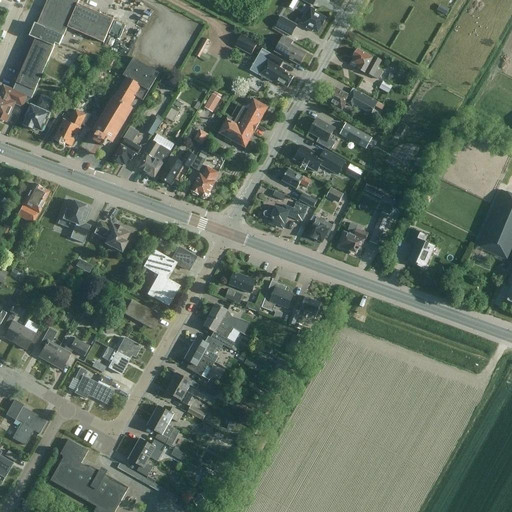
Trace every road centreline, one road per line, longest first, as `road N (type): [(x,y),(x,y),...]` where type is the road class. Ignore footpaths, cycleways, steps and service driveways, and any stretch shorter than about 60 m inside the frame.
road 1 (primary): [(511,338),(227,234)]
road 2 (residential): [(227,234),(113,432),(64,406)]
road 3 (unclassified): [(227,234),(359,0)]
road 4 (primary): [(227,234),(0,150)]
road 5 (residential): [(64,406),(5,511)]
